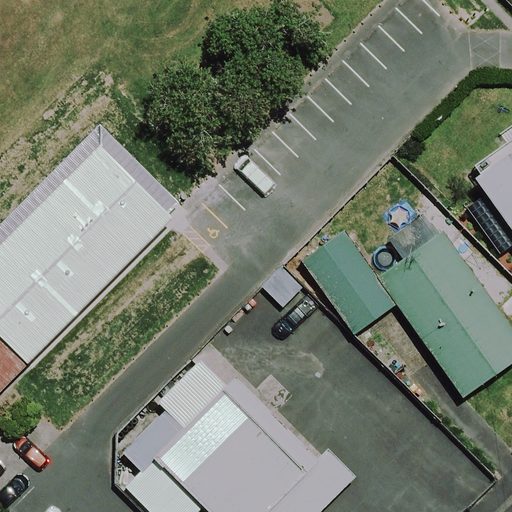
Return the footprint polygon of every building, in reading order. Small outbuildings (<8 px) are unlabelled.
[(173,215),(100,142),(0,240),(0,332),(28,360),(173,215)] [(511,155),(471,184),(511,241),(511,155)] [(511,361),(511,335),(432,233),(368,283),(336,242),(298,271),(352,340),(393,308),(463,400),(511,361)] [(0,387),(28,360),(0,332),(0,387)] [(328,511),(357,483),(218,346),(114,450),(177,511),(328,511)]
